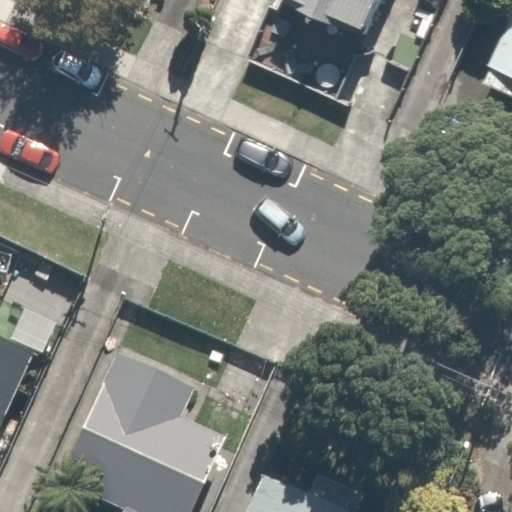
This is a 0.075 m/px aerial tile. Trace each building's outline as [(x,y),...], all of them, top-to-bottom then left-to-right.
[(394,0),(294,0),(377,39),(394,0)] [(511,42),(491,87),(511,96),(511,42)] [(0,457),(43,356),(0,337),(0,457)] [(208,511),(240,437),(194,418),(207,386),(120,350),(62,492),(109,511),(208,511)] [(302,410),(253,511),(424,511),(442,476),(302,410)]
